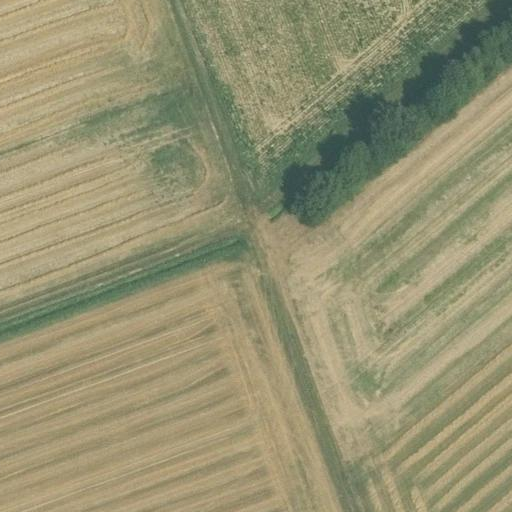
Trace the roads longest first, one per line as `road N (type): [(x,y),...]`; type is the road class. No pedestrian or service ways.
road 1 (track): [(511,4),(251,223),(0,318)]
road 2 (track): [(168,0),(366,511)]
